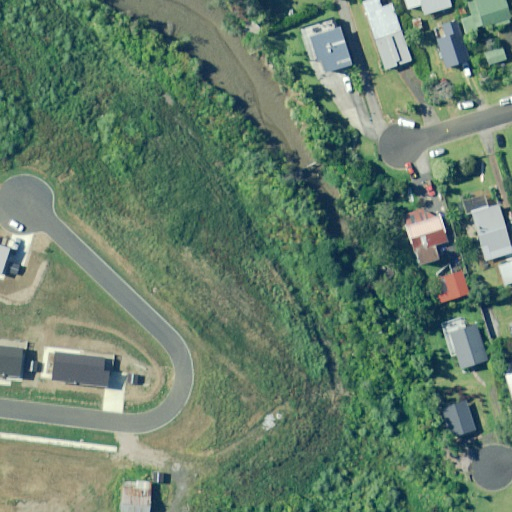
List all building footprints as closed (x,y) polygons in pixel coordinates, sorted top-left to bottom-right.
[(380,7),(378,0),(366,0),(361,2),(384,69),(411,60),(391,3),(380,7)] [(450,6),(448,0),(403,0),(406,9),(420,5),(423,14),(450,6)] [(511,23),(504,0),(466,0),(471,16),(460,19),(465,35),(511,23)] [(300,29),(311,65),(318,63),(321,76),(348,68),(333,18),(300,29)] [(463,37),(460,27),(446,31),(449,41),(463,37)] [(511,251),(499,205),(493,186),(472,192),(474,197),(461,201),(465,215),(471,213),(485,260),(511,252),(511,251)] [(434,206),(420,210),(402,215),(417,265),(449,256),(434,206)] [(511,283),(511,261),(498,266),(505,286),(511,283)] [(468,293),(463,274),(446,279),(451,298),(468,293)] [(476,324),(469,326),(466,317),(440,325),(450,356),(456,354),(460,368),(487,360),(476,324)] [(511,363),(502,366),(511,398),(511,363)] [(165,484),(165,470),(156,470),(156,483),(165,484)] [(147,511),(150,482),(123,479),(120,511),(147,511)]
